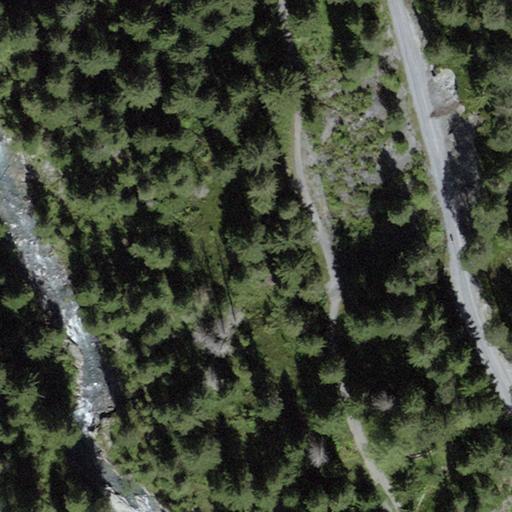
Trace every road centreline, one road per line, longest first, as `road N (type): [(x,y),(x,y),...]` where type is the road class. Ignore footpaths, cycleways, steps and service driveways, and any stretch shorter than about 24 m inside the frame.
road 1 (track): [(396,511),(339,407),(329,368),(326,260),(298,162),(283,0)]
road 2 (track): [(511,405),(477,335),(450,246),(392,0)]
